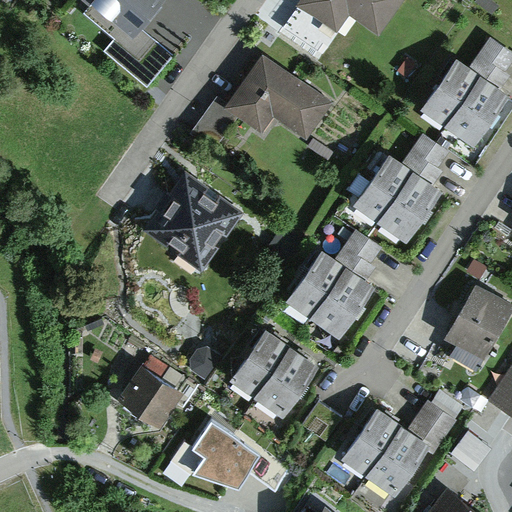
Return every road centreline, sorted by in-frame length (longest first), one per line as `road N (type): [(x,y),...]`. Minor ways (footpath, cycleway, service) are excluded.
road 1 (residential): [(511,147),(347,384)]
road 2 (residential): [(248,0),(110,198)]
